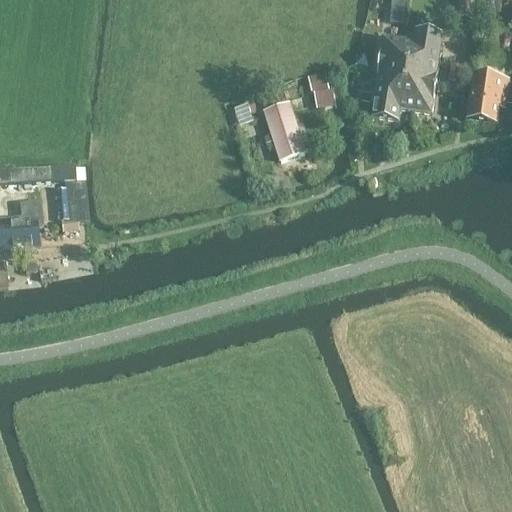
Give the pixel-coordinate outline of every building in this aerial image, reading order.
[(472,24),(473,2),(458,0),(457,23),(472,24)] [(438,67),(442,38),(415,34),(414,45),(401,43),(398,67),(408,68),(418,69),(418,64),(438,67)] [(398,67),(401,43),(384,41),(377,90),(394,92),(395,84),(405,86),(408,68),(398,67)] [(431,118),(438,67),(418,64),(418,69),(408,68),(405,86),(415,87),(411,115),(431,118)] [(461,83),(463,69),(450,67),(448,81),(461,83)] [(335,109),(332,93),(328,93),(324,77),(309,80),(312,96),(315,96),(319,112),(335,109)] [(506,110),(509,84),(473,78),(466,123),(496,128),(499,109),(506,110)] [(411,115),(415,87),(405,86),(395,84),(394,92),(377,90),(373,120),(399,124),(400,113),(411,115)] [(366,121),(368,107),(361,106),(359,120),(366,121)] [(305,158),(289,108),(265,115),(273,139),(276,151),(281,166),(305,158)] [(253,126),(248,111),(234,115),(239,131),(253,126)] [(276,151),(273,139),(266,141),(269,153),(276,151)] [(84,224),(80,184),(84,184),(83,171),(76,172),(76,170),(0,173),(0,188),(65,185),(65,192),(57,193),(60,224),(68,224),(68,226),(61,227),(62,236),(79,234),(78,225),(84,224)] [(0,253),(39,250),(38,233),(44,232),(42,207),(20,209),(21,221),(9,222),(0,222),(0,253)] [(26,277),(38,276),(37,266),(25,267),(26,277)]
